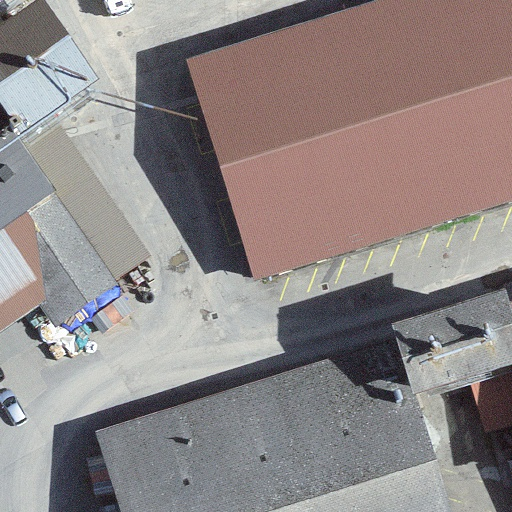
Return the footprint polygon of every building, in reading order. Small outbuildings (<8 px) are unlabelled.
[(511,190),(511,0),(414,0),(201,66),(263,267),(511,190)] [(111,87),(56,10),(0,49),(0,90),(35,140),(111,87)] [(151,269),(73,138),(0,181),(0,196),(72,316),(151,269)] [(0,327),(45,294),(0,231),(0,327)] [(446,511),(401,353),(113,435),(135,511),(446,511)]
